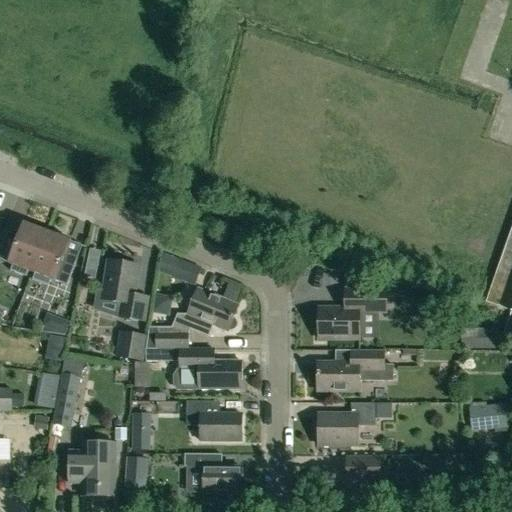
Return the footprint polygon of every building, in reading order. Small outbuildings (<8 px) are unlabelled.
[(32,272),(47,232),(24,224),(17,241),(5,236),(0,248),(0,260),(12,265),(10,271),(26,277),(28,271),(32,272)] [(511,229),(486,302),(511,311),(511,313),(503,336),(511,339),(511,229)] [(70,241),(47,232),(32,272),(34,273),(32,280),(48,286),(51,280),(67,286),(76,263),(63,258),(70,241)] [(201,268),(177,259),(171,275),(194,284),(201,268)] [(103,301),(121,304),(119,319),(144,323),(148,298),(134,296),(138,267),(109,262),(103,301)] [(359,339),(358,315),(386,315),(386,289),(343,289),(343,310),(319,310),(319,340),(359,339)] [(214,326),(227,332),(237,305),(197,290),(188,315),(177,315),(172,328),(149,328),(146,351),(156,350),(179,350),(188,350),(188,334),(190,330),(209,337),(214,326)] [(50,330),(65,335),(70,322),(55,316),(50,330)] [(461,350),(499,350),(499,330),(461,329),(461,350)] [(119,331),(115,356),(142,360),(146,334),(119,331)] [(157,362),(156,350),(146,351),(146,363),(150,363),(157,362)] [(214,350),(188,350),(179,350),(179,370),(177,370),(173,377),(173,385),(176,392),(198,392),(198,390),(242,390),(242,362),(214,362),(214,350)] [(317,373),(317,378),(319,378),(319,392),(359,392),(359,382),(393,382),(393,365),(383,365),(383,352),(352,352),(352,364),(319,364),(319,373),(317,373)] [(61,375),(52,426),(71,429),(80,378),(61,375)] [(0,389),(0,412),(12,413),(12,390),(0,389)] [(186,427),(199,427),(200,443),(241,443),(241,415),(215,415),(215,403),(186,403),(186,427)] [(376,428),(376,420),(392,420),(392,404),(351,404),(351,415),(319,415),(319,446),(359,446),(359,428),(376,428)] [(479,431),(509,428),(507,405),(477,408),(479,431)] [(149,451),(150,430),(132,430),(132,451),(149,451)] [(16,431),(0,431),(0,453),(17,453),(16,431)] [(116,444),(82,444),(82,452),(70,452),(70,484),(82,485),(82,497),(116,497),(116,444)] [(204,494),(204,496),(241,495),(241,468),(217,468),(217,456),(185,457),(185,469),(186,469),(186,494),(204,494)] [(145,494),(148,460),(126,458),(124,492),(145,494)] [(319,499),(358,499),(358,483),(380,483),(380,459),(347,459),(347,471),(337,471),(337,469),(319,469),(319,499)] [(37,496),(22,496),(23,507),(37,506),(37,496)]
